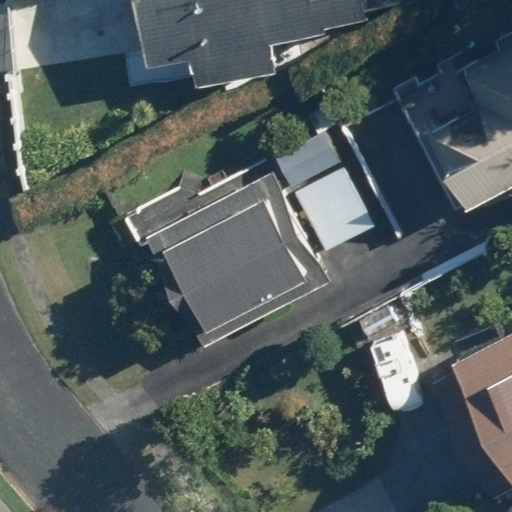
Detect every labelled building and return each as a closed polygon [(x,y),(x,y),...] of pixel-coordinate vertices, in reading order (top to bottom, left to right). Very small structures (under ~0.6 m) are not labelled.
[(143,0),(159,80),(204,72),(206,82),(285,67),(280,39),(334,28),(333,22),(374,14),(371,0),(143,0)] [(511,30),(444,65),(445,67),(423,78),(419,71),(396,82),(459,206),(469,201),(472,207),(511,186),(511,30)] [(332,127),(279,153),(295,185),(348,159),(332,127)] [(351,163),(299,189),(329,249),(381,223),(351,163)] [(278,168),(150,232),(209,347),(336,283),(278,168)] [(437,378),(498,497),(511,489),(511,327),(460,354),(465,364),(437,378)]
